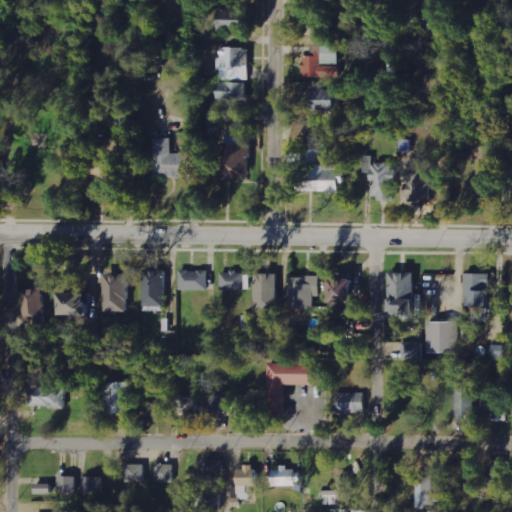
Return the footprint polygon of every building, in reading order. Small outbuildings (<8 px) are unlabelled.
[(221,11),(221,31),(246,30),(246,10),(221,11)] [(304,78),(340,78),(340,65),(340,46),(315,46),(315,56),(305,56),(304,78)] [(221,79),(251,80),(251,48),(222,48),(221,79)] [(220,101),(248,101),(248,83),(220,82),(220,101)] [(313,111),(337,110),(336,90),(312,90),(313,111)] [(194,178),(195,154),(173,154),(173,138),(157,138),(156,177),(194,178)] [(226,180),(252,181),(252,144),(226,143),(226,180)] [(300,192),(341,192),(341,184),(345,184),(345,164),(319,164),(319,151),(291,151),(291,165),(305,165),(305,174),(300,174),(300,192)] [(364,156),(365,172),(373,172),(373,156),(364,156)] [(409,201),(431,201),(431,162),(409,162),(409,201)] [(395,200),(396,164),(374,163),(373,200),(395,200)] [(146,311),(168,311),(167,270),(145,271),(146,311)] [(181,290),(210,290),(210,271),(181,270),(181,290)] [(222,291),(251,290),(251,272),(222,272),(222,291)] [(417,317),(418,273),(393,273),(392,317),(417,317)] [(257,311),(279,312),(280,274),(258,274),(257,311)] [(467,307),(491,307),(492,274),(467,274),(467,307)] [(130,312),(130,275),(107,275),(106,312),(130,312)] [(316,309),(316,293),(321,293),(322,277),(293,276),(292,309),(316,309)] [(356,280),(333,279),(333,303),(356,304),(356,280)] [(63,294),(63,317),(91,317),(91,293),(63,294)] [(430,353),(461,353),(462,323),(430,322),(430,353)] [(423,359),(423,342),(403,343),(404,359),(423,359)] [(508,345),(495,345),(495,357),(508,357),(508,345)] [(266,364),(266,405),(284,405),(284,387),(325,387),(325,364),(266,364)] [(44,368),(30,368),(30,378),(44,378),(44,368)] [(132,382),(107,382),(108,413),(133,413),(132,382)] [(474,384),(457,384),(458,417),(475,416),(474,384)] [(67,407),(67,388),(31,387),(30,406),(67,407)] [(338,412),(366,412),(366,392),(338,392),(338,412)] [(209,413),(227,413),(227,394),(208,395),(209,413)] [(238,394),(237,411),(256,413),(257,396),(238,394)] [(178,414),(198,414),(198,396),(178,396),(178,414)] [(486,400),(486,420),(508,420),(508,400),(486,400)] [(225,460),(206,459),(205,478),(224,480),(225,460)] [(175,463),(156,464),(157,482),(176,481),(175,463)] [(146,482),(145,464),(127,464),(127,482),(146,482)] [(233,506),(243,506),(242,499),(251,499),(250,486),(258,486),(258,466),(239,467),(239,487),(233,487),(233,506)] [(417,484),(417,509),(427,509),(427,504),(445,504),(446,466),(425,466),(425,484),(417,484)] [(275,486),(302,485),(302,471),(290,471),(290,467),(274,467),(275,486)] [(508,469),(490,469),(489,491),(508,492),(508,469)] [(78,493),(78,476),(60,475),(60,493),(78,493)] [(84,493),(104,493),(104,476),(84,476),(84,493)] [(327,485),(327,495),(339,495),(339,504),(353,504),(352,476),(339,477),(339,485),(327,485)] [(36,493),(53,494),(53,484),(37,483),(36,493)] [(223,491),(198,493),(199,510),(224,509),(223,491)]
